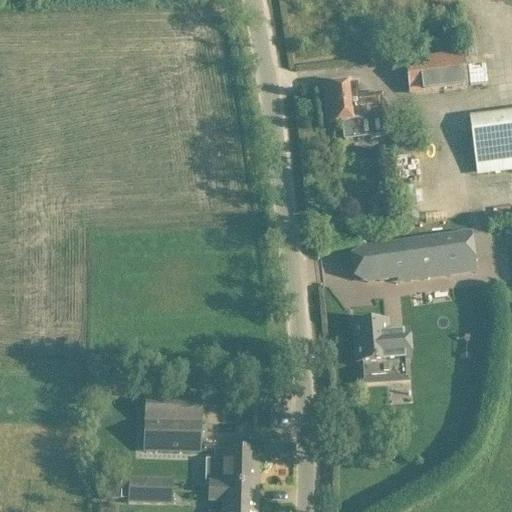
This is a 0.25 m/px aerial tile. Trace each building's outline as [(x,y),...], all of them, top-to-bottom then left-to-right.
[(462,56),(407,63),(411,95),(466,88),(462,56)] [(324,88),(328,127),(343,125),(345,141),(388,136),(383,96),(357,99),(356,84),(324,88)] [(511,115),(470,121),(475,158),(511,152),(511,115)] [(403,124),(404,133),(414,132),(413,122),(403,124)] [(411,147),(409,147),(394,149),(394,150),(385,151),(388,174),(389,185),(397,184),(395,166),(394,159),(412,157),(411,147)] [(402,220),(415,220),(414,188),(401,188),(402,220)] [(374,248),(378,282),(397,279),(475,268),(471,234),(374,248)] [(386,323),(354,326),(357,365),(361,365),(362,384),(383,382),(408,380),(407,362),(394,363),(392,344),(387,344),(387,342),(386,329),(386,323)] [(175,449),(176,398),(144,397),(143,449),(175,449)] [(200,399),(176,398),(175,449),(199,450),(200,399)] [(259,453),(222,452),(215,452),(215,462),(206,461),(205,486),(209,486),(209,495),(221,496),(224,496),(224,487),(258,488),(259,453)] [(128,505),(172,506),(173,480),(128,479),(128,484),(109,483),(109,501),(128,501),(128,505)] [(220,511),(257,511),(258,488),(224,487),(224,496),(221,496),(220,511)]
